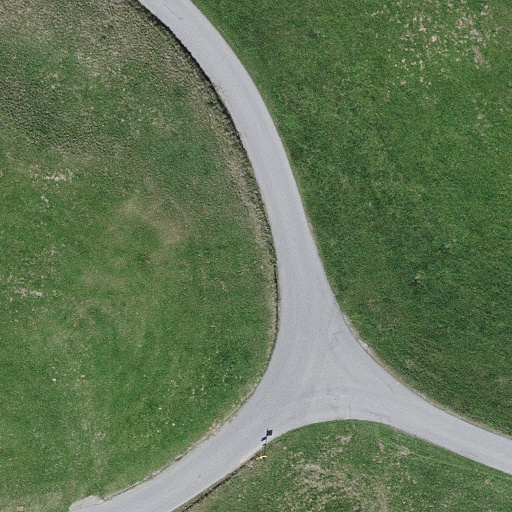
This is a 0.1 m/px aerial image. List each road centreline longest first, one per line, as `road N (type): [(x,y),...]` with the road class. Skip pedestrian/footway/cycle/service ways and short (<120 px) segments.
road 1 (unclassified): [(163,0),(222,44),(300,203),(321,305),(310,393)]
road 2 (unclassified): [(310,393),(511,449)]
road 3 (unclassified): [(310,393),(189,488),(140,511)]
